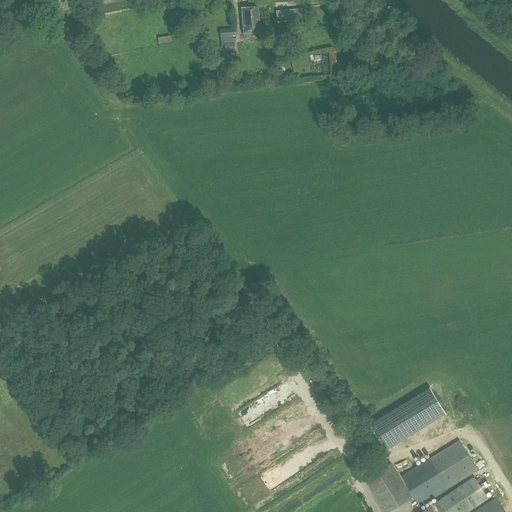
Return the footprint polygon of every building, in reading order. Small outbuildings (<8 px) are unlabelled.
[(244,35),(260,33),(258,7),(242,8),(244,35)] [(277,22),(284,21),(283,10),(276,11),(277,22)] [(232,36),(237,36),(236,28),(220,29),(222,50),(235,49),(234,42),(233,43),(232,36)] [(170,35),(157,37),(158,44),(171,42),(170,35)] [(263,409),(295,393),(290,383),(258,400),(263,409)] [(447,489),(478,471),(459,440),(429,459),(447,489)] [(286,461),(296,475),(308,466),(298,452),(286,461)] [(420,506),(447,489),(429,459),(401,476),(420,506)] [(385,511),(389,511),(412,498),(392,464),(366,479),(385,511)] [(434,502),(440,511),(467,511),(489,498),(475,476),(434,502)] [(505,511),(496,497),(474,511),(505,511)]
